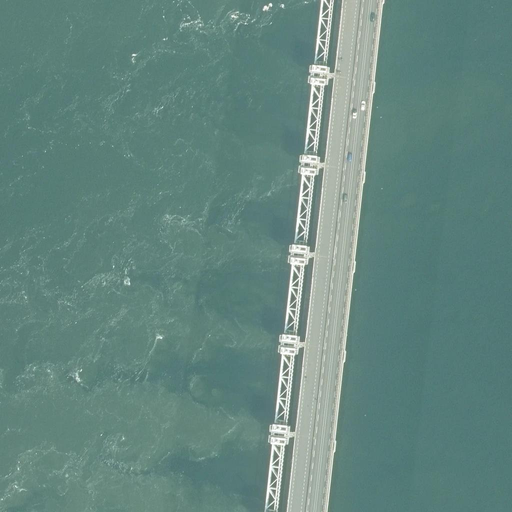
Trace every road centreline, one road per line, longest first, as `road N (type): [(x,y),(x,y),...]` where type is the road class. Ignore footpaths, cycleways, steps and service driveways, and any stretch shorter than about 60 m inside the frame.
road 1 (primary): [(313,511),(369,0)]
road 2 (unclassified): [(295,511),(350,0)]
